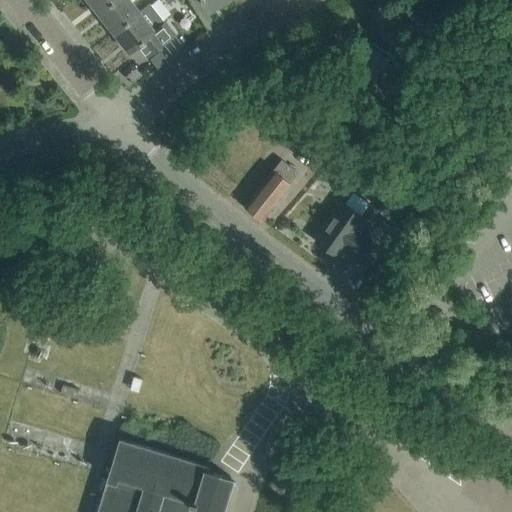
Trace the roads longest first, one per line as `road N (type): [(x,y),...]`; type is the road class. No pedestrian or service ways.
road 1 (unclassified): [(511,418),(262,247),(120,125)]
road 2 (residential): [(120,125),(210,52),(294,0)]
road 3 (residential): [(120,125),(25,0)]
road 4 (residential): [(0,155),(120,125)]
